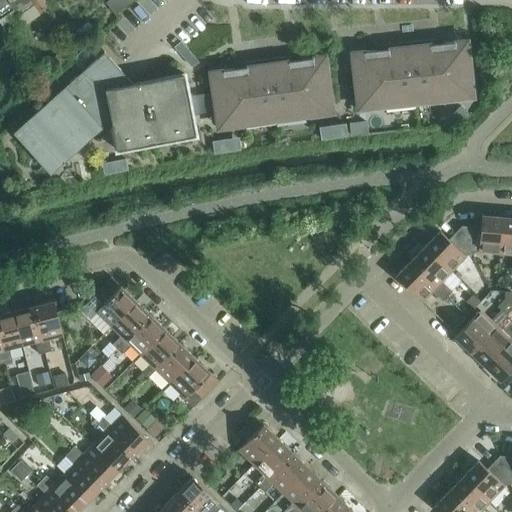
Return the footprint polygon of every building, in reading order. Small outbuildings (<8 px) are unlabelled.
[(0,0),(0,23),(1,26),(32,4),(28,0),(12,0),(7,3),(5,0),(0,0)] [(30,0),(34,5),(9,22),(14,28),(38,12),(47,6),(42,0),(30,0)] [(109,0),(106,2),(115,13),(131,0),(109,0)] [(458,91),(471,89),(466,49),(455,50),(454,42),(432,45),(431,40),(408,43),(415,103),(459,98),(458,91)] [(369,100),(370,108),(415,103),(408,43),(385,45),(385,50),(363,52),(364,60),(352,61),(357,101),(369,100)] [(116,151),(195,136),(183,74),(132,84),(103,53),(13,133),(14,134),(16,132),(51,172),(81,145),(110,120),(116,151)] [(313,66),(312,58),(290,61),(289,57),(266,60),(274,120),(319,114),(318,106),(330,105),(325,64),(313,66)] [(229,119),(230,126),(274,120),(266,60),(243,64),(244,68),(221,71),(223,78),(211,80),(216,121),(229,119)] [(460,107),(449,118),(457,127),(469,116),(460,107)] [(366,121),(349,123),(351,136),(367,134),(366,121)] [(345,123),(329,126),(331,138),(347,136),(345,123)] [(228,139),(213,141),(215,153),(229,151),(228,139)] [(461,226),(472,254),(478,251),(499,253),(503,218),(481,216),(480,228),(461,226)] [(511,218),(503,218),(499,253),(511,254),(511,258),(511,270),(511,269),(511,218)] [(425,246),(450,271),(465,256),(472,254),(461,226),(448,239),(440,231),(425,246)] [(450,271),(425,246),(410,261),(447,296),(451,292),(441,281),(450,271)] [(447,296),(410,261),(396,276),(422,301),(432,291),(442,301),(447,296)] [(110,327),(136,301),(112,278),(86,304),(110,327)] [(473,294),(466,301),(473,307),(479,301),(473,294)] [(32,307),(44,353),(51,351),(48,340),(62,337),(53,301),(32,307)] [(136,301),(110,327),(120,337),(112,345),(117,350),(150,315),(136,301)] [(12,312),(21,347),(35,343),(38,355),(44,353),(32,307),(12,312)] [(470,351),(505,315),(501,310),(491,320),(480,310),(455,336),(470,351)] [(0,314),(0,344),(5,363),(11,361),(8,350),(21,347),(12,312),(0,314)] [(150,315),(117,350),(122,354),(129,346),(139,356),(165,329),(150,315)] [(505,315),(470,351),(485,365),(510,339),(500,330),(510,319),(505,315)] [(165,329),(139,356),(149,365),(137,378),(141,382),(145,377),(146,378),(180,343),(165,329)] [(511,341),(510,339),(485,365),(500,380),(509,371),(511,374),(511,341)] [(180,343),(146,378),(147,378),(155,370),(169,384),(194,357),(180,343)] [(194,357),(169,384),(193,407),(218,380),(194,357)] [(100,365),(90,375),(92,377),(101,386),(111,376),(100,365)] [(27,370),(16,373),(22,397),(23,397),(33,394),(27,370)] [(47,371),(35,374),(38,386),(50,383),(47,371)] [(64,372),(52,375),(55,387),(67,384),(64,372)] [(87,372),(78,375),(80,380),(80,381),(89,378),(89,377),(87,372)] [(131,400),(124,407),(133,416),(140,409),(131,400)] [(22,405),(14,413),(24,423),(32,415),(22,405)] [(98,423),(132,456),(147,441),(121,415),(111,426),(103,419),(106,416),(96,406),(89,413),(98,422),(98,423)] [(144,408),(135,417),(146,428),(155,418),(144,408)] [(253,465),(278,438),(254,415),(237,433),(246,442),(238,450),(253,465)] [(92,445),(118,470),(132,456),(98,423),(93,427),(102,435),(92,445)] [(9,427),(2,433),(12,442),(18,436),(17,436),(9,427)] [(278,438),(253,465),(262,474),(254,482),(259,487),(292,453),(278,438)] [(69,452),(104,485),(118,470),(92,445),(82,455),(74,447),(69,452)] [(104,485),(69,452),(65,456),(73,465),(63,475),(89,500),(104,485)] [(292,453),(259,487),(264,492),(272,484),(282,493),(307,467),(292,453)] [(510,484),(500,456),(486,470),(478,462),(463,477),(489,502),(504,487),(510,484)] [(511,457),(500,456),(510,484),(511,483),(511,457)] [(19,460),(9,470),(20,481),(30,470),(19,460)] [(307,467),(282,493),(292,503),(284,511),(292,511),(322,481),(307,467)] [(41,481),(72,511),(77,511),(89,500),(63,475),(54,484),(46,476),(41,481)] [(227,511),(218,503),(192,477),(177,493),(196,511),(227,511)] [(479,511),(489,502),(463,477),(449,492),(469,511),(479,511)] [(35,504),(43,511),(72,511),(41,481),(36,486),(45,494),(35,504)] [(322,481),(292,511),(301,511),(302,511),(320,511),(337,495),(322,481)] [(434,507),(439,511),(469,511),(449,492),(434,507)] [(163,507),(167,511),(196,511),(177,493),(163,507)] [(337,495),(320,511),(350,511),(352,510),(337,495)]
